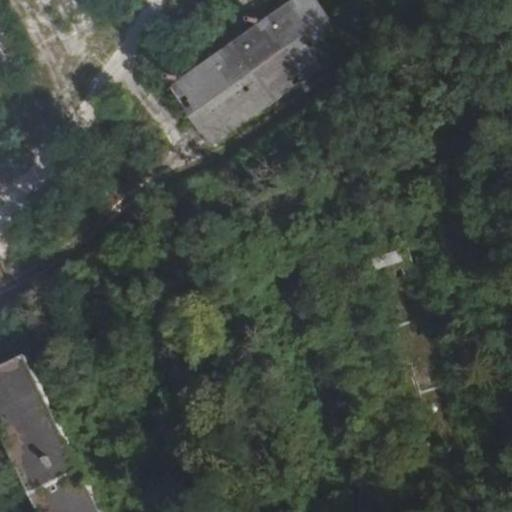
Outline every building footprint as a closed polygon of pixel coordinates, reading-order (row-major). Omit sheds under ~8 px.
[(210,153),(356,53),(320,0),(294,0),(168,90),(210,153)] [(511,151),(511,150),(509,147),(498,150),(498,158),(508,163),(476,173),(486,193),(511,184),(511,151)] [(254,181),(284,160),(276,148),(246,169),(254,181)] [(412,201),(401,168),(386,173),(397,206),(412,201)] [(459,206),(474,203),(477,199),(468,174),(450,179),(459,206)] [(248,207),(246,209),(239,215),(223,225),(239,250),(219,264),(246,297),(304,253),(390,511),(398,511),(429,500),(434,511),(471,511),(463,484),(481,477),(395,207),(388,209),(390,232),(348,246),(335,215),(325,217),(307,193),(262,225),(248,207)] [(497,212),(489,197),(476,200),(474,203),(480,218),(497,212)] [(511,264),(511,245),(502,248),(509,265),(511,264)] [(176,258),(153,268),(175,327),(198,314),(176,258)] [(34,495),(86,470),(30,355),(14,363),(0,369),(0,423),(18,461),(34,495)] [(511,452),(511,424),(502,431),(511,452)] [(502,478),(511,473),(511,456),(495,465),(502,478)] [(42,511),(106,511),(86,470),(34,495),(42,511)] [(501,503),(510,500),(500,481),(492,485),(501,503)]
